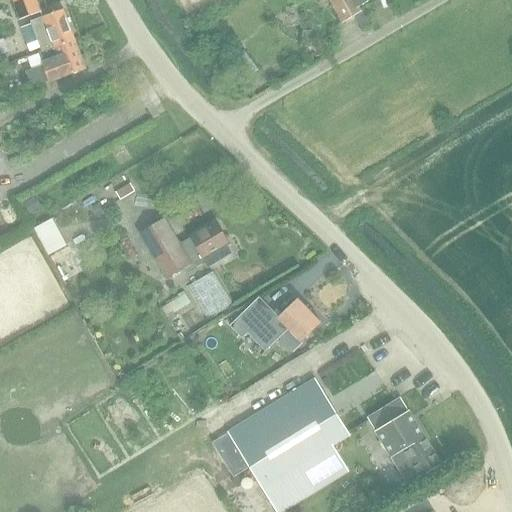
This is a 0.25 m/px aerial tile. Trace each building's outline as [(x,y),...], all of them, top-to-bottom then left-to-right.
[(34,0),(11,0),(19,20),(39,11),(34,0)] [(328,0),(341,21),(359,10),(357,6),(369,0),(328,0)] [(30,23),(30,25),(20,29),(30,53),(40,48),(41,51),(73,39),(61,10),(30,23)] [(85,68),(73,39),(41,51),(36,53),(40,65),(24,71),(31,90),(85,68)] [(245,51),(228,63),(241,81),(258,69),(245,51)] [(6,54),(0,56),(0,64),(1,66),(9,63),(6,54)] [(112,183),(117,192),(131,183),(127,174),(112,183)] [(130,186),(116,194),(120,201),(134,193),(130,186)] [(35,199),(24,205),(29,215),(40,209),(35,199)] [(31,218),(45,246),(65,236),(50,208),(31,218)] [(162,220),(138,235),(166,281),(184,270),(186,275),(205,263),(206,267),(230,252),(226,244),(228,243),(215,223),(178,246),(162,220)] [(179,285),(156,300),(163,311),(186,296),(179,285)] [(258,298),(229,326),(241,337),(246,332),(264,350),(287,328),(300,341),(319,322),(297,300),(278,319),(258,298)] [(174,309),(180,321),(196,312),(190,301),(174,309)] [(329,446),(346,436),(311,381),(217,439),(221,445),(219,447),(234,472),(248,464),(277,511),(281,511),(345,472),(329,446)] [(437,463),(413,422),(398,399),(367,418),(406,482),(437,463)] [(148,489),(131,498),(134,505),(152,495),(148,489)]
